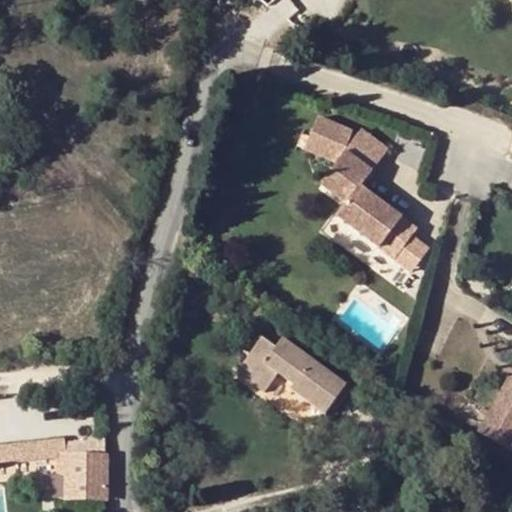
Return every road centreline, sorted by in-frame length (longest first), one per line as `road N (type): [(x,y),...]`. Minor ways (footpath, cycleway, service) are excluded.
road 1 (tertiary): [(123,511),(133,350),(206,57),(210,0)]
road 2 (unknown): [(206,57),(511,148)]
road 3 (unknown): [(126,400),(0,401)]
